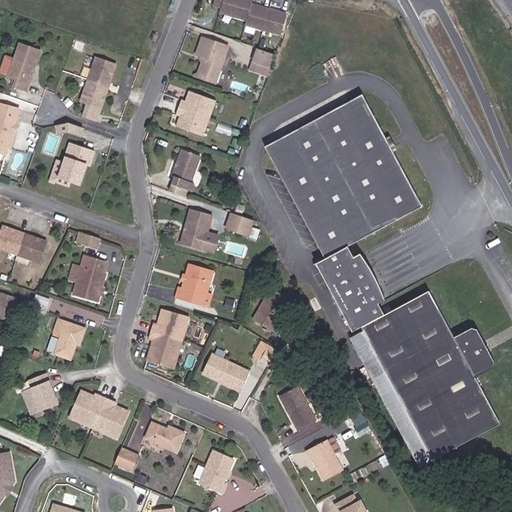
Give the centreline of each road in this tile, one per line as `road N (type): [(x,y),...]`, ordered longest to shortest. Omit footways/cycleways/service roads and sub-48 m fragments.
road 1 (unknown): [(457,218),(380,88),(358,81),(270,123),(257,146),(257,168),(348,342)]
road 2 (residential): [(150,241),(122,361),(143,379),(239,422),(296,511)]
road 3 (primary): [(403,0),(511,193)]
road 4 (tertiary): [(511,175),(432,0)]
road 5 (residential): [(150,241),(0,186)]
road 6 (residential): [(190,0),(136,138)]
road 7 (residential): [(27,511),(37,479),(52,465),(120,495)]
